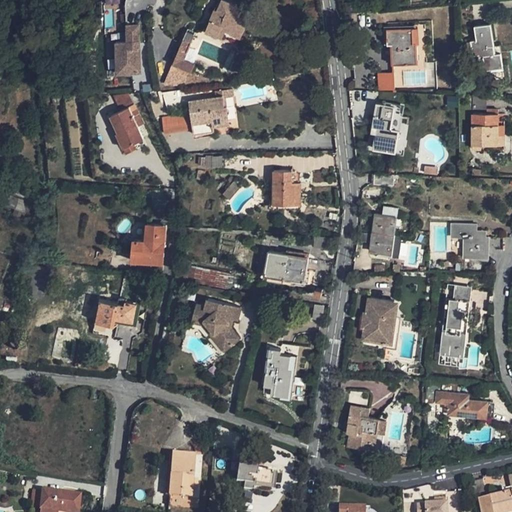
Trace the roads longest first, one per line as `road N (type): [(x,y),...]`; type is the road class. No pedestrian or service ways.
road 1 (residential): [(315,463),(350,233),(330,0)]
road 2 (residential): [(124,389),(307,446),(315,463)]
road 3 (residential): [(315,463),(391,485),(511,460)]
road 4 (residential): [(0,378),(124,389)]
road 5 (residential): [(124,389),(108,511)]
road 6 (residential): [(511,387),(500,308),(511,270)]
